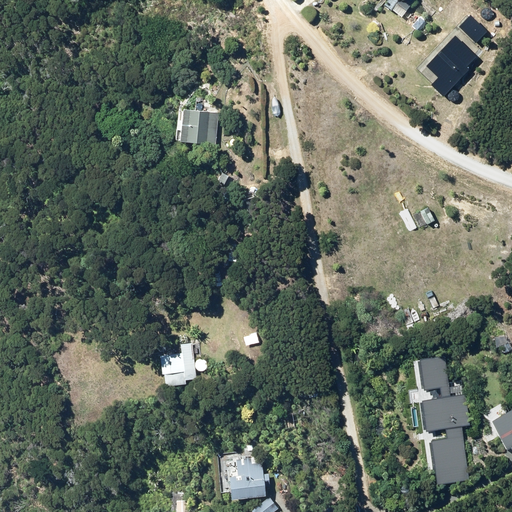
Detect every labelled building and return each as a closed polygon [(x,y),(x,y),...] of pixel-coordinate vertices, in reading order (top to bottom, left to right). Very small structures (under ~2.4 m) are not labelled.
[(454,80),(457,77),(452,72),(438,90),(446,95),(449,91),(455,96),(463,86),(454,80)] [(176,137),(214,143),(219,111),(208,110),(209,100),(194,97),(193,107),(180,106),(178,118),(176,118),(174,127),(178,128),(176,137)] [(221,170),(216,179),(229,186),(233,177),(221,170)] [(255,195),(241,199),(246,218),(260,214),(255,195)] [(418,208),(426,222),(433,218),(426,204),(418,208)] [(193,358),(200,357),(198,340),(179,341),(180,350),(159,352),(160,371),(162,371),(164,386),(195,383),(193,358)] [(444,425),(445,436),(429,438),(434,482),(466,478),(460,424),(468,423),(465,391),(448,393),(443,353),(418,356),(421,387),(438,385),(439,396),(420,398),(423,428),(444,425)] [(511,405),(489,418),(505,447),(508,445),(511,452),(511,405)] [(233,456),(234,471),(225,471),(227,495),(263,492),(263,484),(268,484),(267,471),(261,471),(260,454),(233,456)] [(267,495),(250,508),(253,511),(269,511),(276,506),(267,495)] [(175,499),(175,511),(187,511),(187,499),(175,499)]
